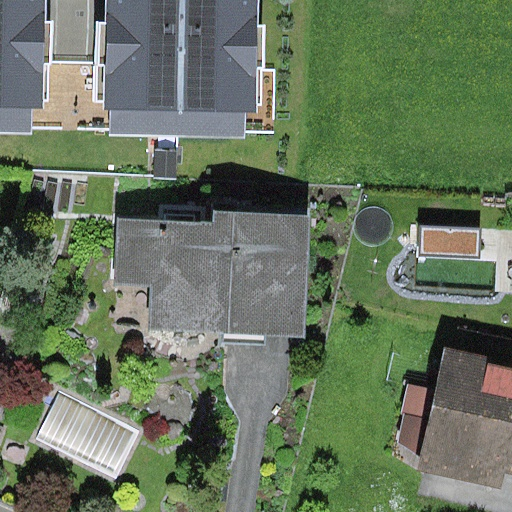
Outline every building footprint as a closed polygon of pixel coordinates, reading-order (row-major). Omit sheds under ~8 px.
[(50,0),(0,0),(0,133),(30,134),(30,111),(49,112),(50,0)] [(264,0),(115,0),(114,136),(244,138),(245,115),(264,116),(264,0)] [(301,228),(125,223),(124,285),(167,286),(166,324),(298,327),(301,228)] [(479,229),(419,227),(418,256),(478,259),(479,229)] [(511,376),(458,362),(433,456),(511,477),(511,471),(511,376)] [(130,466),(143,416),(59,393),(46,444),(130,466)]
